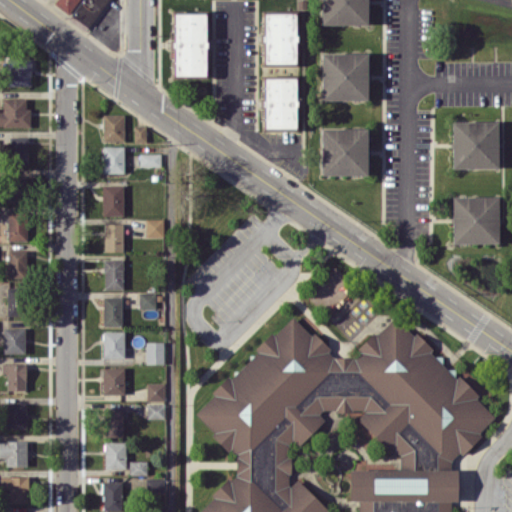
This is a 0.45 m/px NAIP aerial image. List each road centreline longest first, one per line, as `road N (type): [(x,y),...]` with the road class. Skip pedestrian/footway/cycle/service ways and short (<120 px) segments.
road 1 (tertiary): [(12,0),(511,349)]
road 2 (residential): [(65,39),(66,511)]
